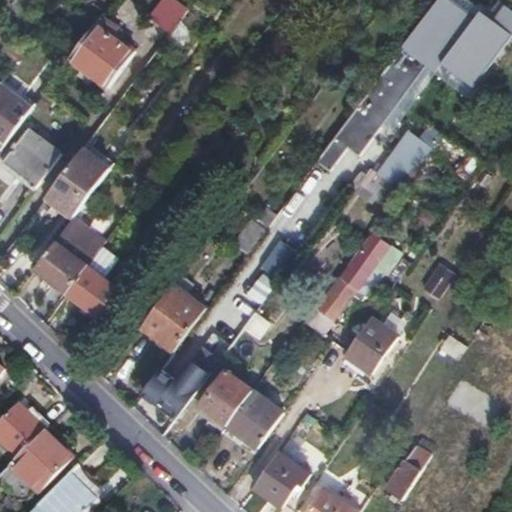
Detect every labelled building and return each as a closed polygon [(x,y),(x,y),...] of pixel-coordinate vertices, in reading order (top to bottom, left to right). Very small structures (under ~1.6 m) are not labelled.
[(145,28),(164,43),(189,9),(177,0),(166,13),(159,8),(145,28)] [(388,69),(320,161),(333,171),(348,151),(359,159),(380,131),(426,70),(445,63),(475,85),(511,35),(511,0),(500,0),(490,15),(469,0),(456,0),(445,15),(434,7),(388,69)] [(105,14),(73,58),(111,86),(138,50),(116,33),(121,26),(105,14)] [(1,85),(0,86),(0,134),(10,142),(34,110),(1,85)] [(6,163),(39,187),(63,155),(30,130),(6,163)] [(445,133),(404,189),(414,196),(450,148),(456,140),(445,133)] [(456,140),(450,148),(479,168),(484,160),(456,140)] [(87,147),(50,197),(77,217),(114,167),(87,147)] [(404,189),(372,169),(363,182),(393,203),(404,189)] [(69,294),(90,265),(104,248),(107,243),(76,218),(58,242),(57,242),(38,269),(69,294)] [(237,243),(250,254),(269,230),(255,219),(237,243)] [(376,234),(322,310),(317,307),(307,321),(326,335),(336,321),(335,320),(359,288),(361,289),(376,268),(387,276),(403,254),(392,246),(376,234)] [(90,265),(69,294),(102,317),(123,289),(108,277),(121,260),(104,248),(90,265)] [(443,259),(423,290),(440,301),(460,270),(443,259)] [(177,284),(146,327),(178,352),(209,309),(177,284)] [(258,312),(247,328),(258,337),(270,321),(258,312)] [(374,318),(351,353),(350,354),(376,373),(401,337),(374,318)] [(441,349),(459,359),(466,345),(448,335),(441,349)] [(162,403),(181,417),(213,372),(195,358),(179,380),(162,403)] [(148,393),(147,393),(162,403),(179,380),(165,369),(148,393)] [(223,420),(230,426),(242,410),(255,391),(229,373),(205,406),(223,420)] [(412,404),(424,411),(436,390),(424,384),(412,404)] [(242,410),(230,426),(262,448),(286,413),(255,391),(242,410)] [(0,436),(21,457),(47,431),(21,406),(0,428),(0,436)] [(21,457),(14,466),(42,493),(75,458),(47,431),(21,457)] [(417,445),(390,489),(405,499),(433,455),(417,445)] [(281,452),(257,488),(286,506),(311,471),(281,452)] [(73,474),(35,511),(87,511),(99,501),(73,474)] [(313,511),(363,511),(364,510),(328,487),(313,511)]
